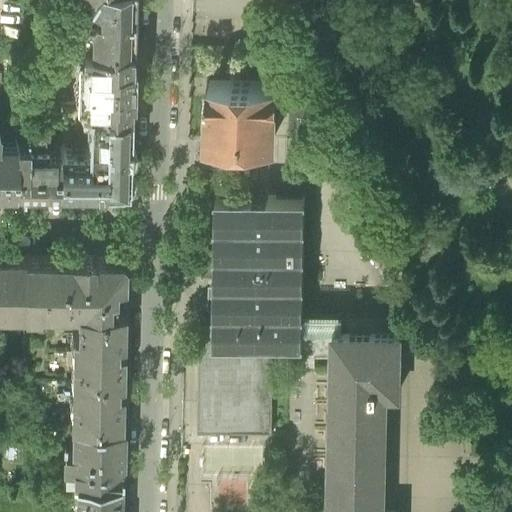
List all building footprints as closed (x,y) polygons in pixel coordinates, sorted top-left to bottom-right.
[(89,16),(89,42),(130,44),(131,0),(94,0),(97,1),(96,11),(93,11),(89,16)] [(108,101),(108,108),(129,108),(130,44),(89,42),(80,43),(79,101),(108,101)] [(277,81),(210,78),(208,139),(275,141),(277,81)] [(60,183),(103,183),(104,108),(108,108),(108,101),(79,101),(60,101),(60,117),(86,117),(85,142),(59,142),(60,183)] [(108,108),(104,108),(103,183),(126,183),(129,108),(108,108)] [(16,136),(16,141),(15,181),(60,183),(59,142),(47,142),(47,119),(26,119),(25,136),(16,136)] [(0,180),(15,181),(16,141),(2,141),(2,140),(0,139),(0,180)] [(216,191),(213,325),(213,338),(270,339),(299,340),(299,323),(300,308),(303,194),(216,191)] [(0,251),(0,313),(24,314),(25,253),(0,251)] [(87,253),(25,253),(24,314),(76,313),(76,330),(72,330),(70,421),(121,422),(123,378),(124,344),(126,254),(87,253)] [(342,309),(300,308),(299,323),(333,324),(341,324),(342,309)] [(199,324),(196,422),(268,424),(270,339),(213,338),(213,325),(199,324)] [(333,324),(329,511),(396,511),(396,508),(384,507),(387,386),(400,386),(401,325),(341,324),(333,324)] [(73,463),(73,475),(120,475),(121,460),(121,422),(70,421),(70,444),(61,444),(61,463),(73,463)] [(119,511),(121,486),(120,475),(73,475),(71,511),(119,511)]
